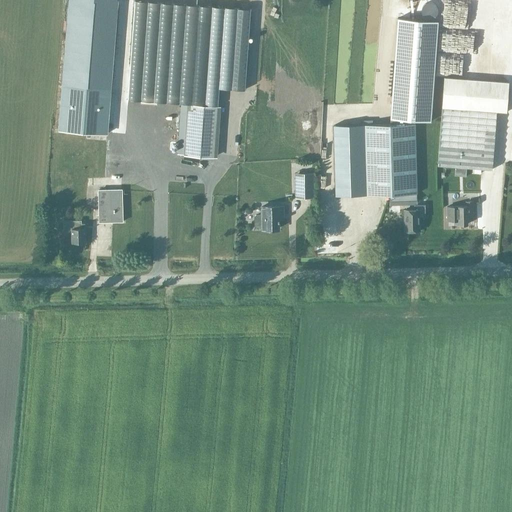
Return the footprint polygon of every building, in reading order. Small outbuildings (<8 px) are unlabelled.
[(69,0),(64,68),(59,129),(107,133),(112,77),(118,1),(104,0),(69,0)] [(135,0),(128,99),(182,103),(178,154),(215,156),(219,106),(218,106),(219,88),(245,90),(251,9),(199,5),(174,3),(135,0)] [(398,18),(390,124),(415,123),(414,120),(431,121),(435,62),(438,21),(398,18)] [(442,79),(440,108),(496,113),(506,113),(508,84),(442,79)] [(496,113),(440,108),(436,167),(492,171),(496,113)] [(390,124),(365,125),(366,159),(367,195),(417,193),(415,123),(390,124)] [(365,125),(334,125),(335,160),(336,196),(367,195),(366,159),(365,125)] [(314,173),(296,173),(296,198),(314,198),(314,173)] [(98,190),(99,222),(123,221),(122,189),(98,190)] [(417,195),(389,196),(389,205),(417,204),(417,195)] [(453,226),(466,226),(466,219),(472,219),(471,203),(465,203),(465,207),(453,207),(453,208),(446,208),(446,222),(453,222),(453,226)] [(405,210),(406,231),(419,230),(419,217),(426,217),(425,205),(415,205),(415,210),(405,210)] [(256,214),(254,216),(255,225),(256,227),(262,227),(262,230),(270,229),(270,228),(279,228),(279,219),(283,219),(283,215),(283,206),(262,207),(262,214),(256,214)] [(70,233),(71,243),(84,243),(84,224),(81,224),(81,220),(62,221),(62,233),(70,233)]
